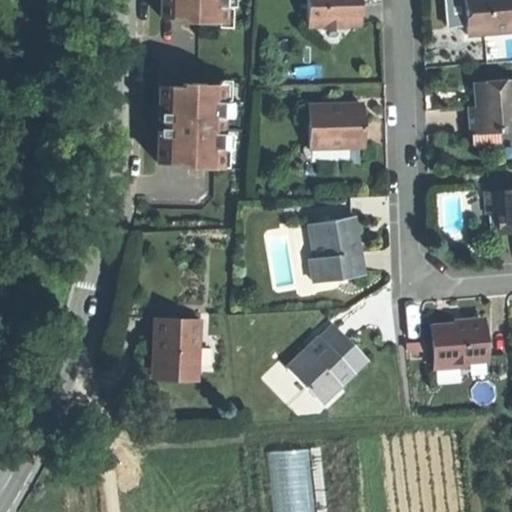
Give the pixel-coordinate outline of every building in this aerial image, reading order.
[(162,0),(163,22),(192,23),(192,26),(221,27),(221,12),(226,12),(225,0),(162,0)] [(358,0),(305,0),(306,28),(325,28),(325,31),(341,31),(341,27),(359,27),(359,8),(358,0)] [(446,29),(464,28),(462,0),(443,0),(445,13),(446,29)] [(511,0),(462,0),(464,28),(465,39),(511,36),(511,0)] [(511,85),(473,87),(474,104),(475,111),(464,112),(466,137),(511,134),(511,115),(511,108),(511,107),(511,88),(511,85)] [(190,92),(159,91),(159,130),(158,167),(185,167),(185,171),(216,172),(216,159),(221,154),(222,103),(218,103),(218,88),(190,87),(190,92)] [(362,110),(307,110),(307,150),(362,150),(362,130),(362,110)] [(511,196),(485,199),(486,219),(494,219),(496,242),(508,241),(511,240),(511,196)] [(348,220),(309,228),(316,261),(308,262),(311,287),(361,278),(358,253),(355,253),(353,241),(348,220)] [(202,325),(156,324),(156,346),(159,346),(159,358),(158,378),(201,378),(202,325)] [(452,326),(430,329),(434,373),(461,370),(466,361),(477,360),(474,324),(452,326)] [(306,350),(285,370),(306,393),(310,390),(323,404),(366,364),(350,347),(334,331),(310,354),(306,350)] [(306,393),(320,408),(323,404),(310,390),(306,393)] [(327,511),(320,445),(269,451),(275,511),(327,511)]
